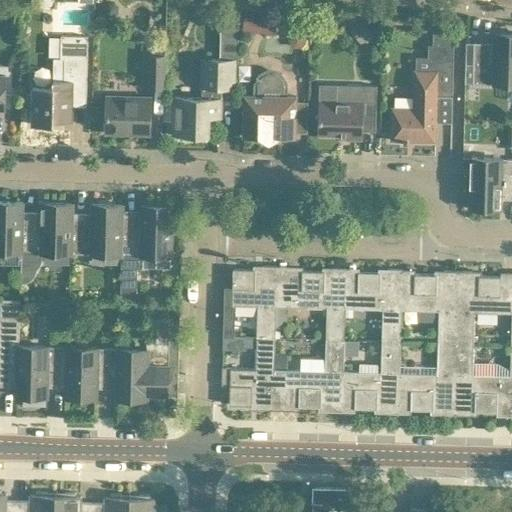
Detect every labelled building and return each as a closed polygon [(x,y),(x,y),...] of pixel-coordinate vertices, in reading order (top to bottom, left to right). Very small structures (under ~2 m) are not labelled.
[(103,5),(103,12),(107,16),(114,16),(118,12),(119,6),(115,1),(108,1),(103,5)] [(245,8),(242,31),(259,33),(260,25),(276,27),(278,11),(245,8)] [(361,19),(349,28),(365,47),(377,37),(361,19)] [(466,41),(465,63),(473,63),(473,82),(511,82),(511,32),(495,33),(494,42),(466,41)] [(53,121),(71,121),(72,121),(72,105),(86,105),(87,35),(61,35),(60,56),(64,56),(64,79),(52,79),(52,87),(32,86),(32,124),(53,124),(53,121)] [(452,95),(453,88),(454,42),(453,42),(453,46),(429,45),(428,58),(416,58),(416,69),(414,69),(413,107),(392,106),(391,139),(403,139),(403,141),(407,141),(407,139),(435,140),(436,95),(452,95)] [(221,43),(221,58),(236,58),(237,59),(238,43),(236,43),(221,43)] [(149,88),(164,89),(165,54),(150,54),(149,88)] [(164,119),(164,120),(173,120),(173,133),(208,134),(209,115),(221,116),(221,86),(235,87),(235,67),(236,58),(221,58),(201,58),(201,86),(201,97),(174,96),(164,96),(164,119)] [(296,95),(289,95),(289,80),(288,78),(287,76),(285,74),(283,73),(281,71),(278,70),(275,70),(272,69),(269,70),(266,70),(263,72),(261,74),(260,75),(258,77),(257,78),(256,80),(256,94),(244,94),(243,135),(258,136),(263,138),(267,139),(271,140),(276,139),(280,136),(295,136),(296,95)] [(319,113),(319,133),(338,134),(347,134),(347,138),(362,138),(362,130),(375,130),(375,110),(376,92),(376,86),(350,85),(347,85),(347,100),(319,99),(319,113)] [(105,132),(128,132),(128,129),(138,129),(138,132),(150,133),(151,96),(105,95),(105,132)] [(511,157),(471,156),(470,207),(500,208),(501,194),(506,194),(506,198),(511,198),(511,157)] [(0,250),(21,251),(22,211),(23,201),(0,200),(0,250)] [(21,251),(21,281),(27,281),(31,278),(32,277),(33,277),(34,276),(37,269),(38,267),(39,265),(40,264),(41,262),(42,260),(43,258),(43,256),(43,254),(43,252),(46,252),(71,252),(72,212),(73,202),(42,202),(42,211),(22,211),(21,251)] [(91,212),(72,212),(71,252),(122,253),(122,213),(123,204),(92,203),(91,212)] [(142,213),(122,213),(122,253),(120,297),(136,298),(137,267),(142,267),(142,266),(170,267),(170,255),(171,255),(173,205),(142,204),(142,213)] [(257,304),(256,336),(275,337),(276,305),(289,305),(289,279),(277,279),(277,265),(262,264),(262,268),(233,267),(233,287),(224,287),(224,303),(257,304)] [(325,338),(344,339),(345,307),(346,281),(347,267),(332,266),(331,270),(302,269),(302,279),(289,279),(289,305),(326,306),(325,338)] [(381,340),(400,340),(401,308),(402,282),(402,268),(388,268),(387,272),(358,271),(357,281),(346,281),(345,307),(382,308),(381,340)] [(437,341),(456,342),(458,270),(444,269),(443,273),(414,273),(414,282),(402,282),(401,308),(438,309),(437,341)] [(458,270),(456,342),(473,342),(474,310),(511,311),(511,285),(501,285),(501,275),(472,274),(472,270),(458,270)] [(0,384),(17,385),(19,344),(20,298),(2,298),(1,314),(0,313),(0,384)] [(70,300),(69,311),(84,311),(84,300),(70,300)] [(118,347),(117,388),(116,397),(147,398),(147,388),(168,389),(168,365),(178,365),(179,330),(179,318),(147,318),(146,348),(118,347)] [(222,366),(222,384),(230,385),(229,403),(259,404),(258,408),(273,409),(274,395),(286,395),(287,368),(274,368),(275,337),(256,336),(245,336),(245,344),(247,346),(256,346),(255,367),(230,366),(222,366)] [(343,411),(343,397),(342,397),(343,370),(344,339),(325,338),(325,369),(287,368),(286,395),(299,395),(299,405),(328,406),(328,410),(343,411)] [(398,412),(399,398),(399,371),(400,340),(381,340),(380,371),(343,370),(342,397),(343,397),(355,397),(355,407),(384,408),(384,412),(398,412)] [(440,413),(454,414),(456,342),(437,341),(436,372),(399,371),(399,398),(411,399),(411,408),(440,409),(440,413)] [(498,401),(510,401),(511,374),(509,374),(472,373),(473,342),(456,342),(454,414),(468,414),(468,410),(497,411),(498,401)] [(47,385),(66,386),(68,346),(19,344),(17,385),(16,395),(47,395),(47,385)] [(97,387),(117,388),(118,347),(68,346),(66,386),(66,396),(97,397),(97,387)] [(276,353),(275,367),(287,367),(287,354),(276,353)] [(309,501),(309,511),(312,511),(354,511),(354,504),(350,504),(350,488),(313,487),(313,495),(313,498),(312,501),(309,501)] [(0,511),(17,511),(18,499),(6,499),(6,493),(1,492),(1,490),(0,489),(0,511)] [(30,499),(18,499),(17,511),(55,511),(56,491),(55,491),(55,494),(47,494),(47,491),(36,491),(36,493),(30,493),(30,499)] [(92,511),(93,501),(81,501),(81,495),(76,495),(76,492),(65,491),(65,494),(56,494),(57,491),(56,491),(55,511),(92,511)] [(129,511),(130,493),(130,496),(122,496),(122,493),(111,493),(110,496),(105,495),(105,501),(93,501),(92,511),(129,511)] [(130,493),(129,511),(155,511),(155,497),(150,497),(150,494),(139,494),(139,497),(131,496),(131,493),(130,493)]
